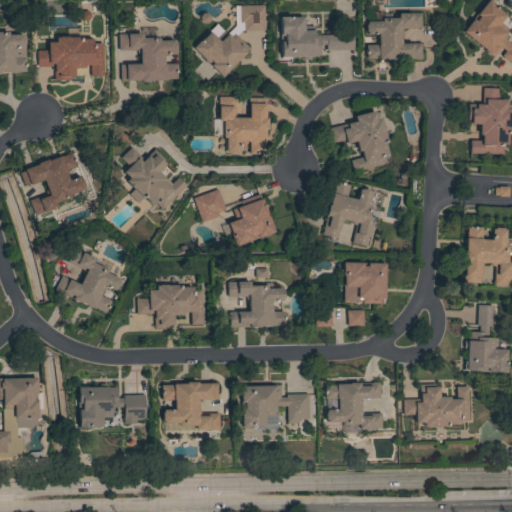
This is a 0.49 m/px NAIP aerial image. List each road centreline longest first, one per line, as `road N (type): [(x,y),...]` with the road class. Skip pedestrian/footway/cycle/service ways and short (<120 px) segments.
road 1 (residential): [(38,122),(0,146),(2,265),(26,319),(105,356),(330,355),(394,333),(422,297),(432,95),(335,93),(306,117),(296,169)]
road 2 (primary): [(9,511),(443,506)]
road 3 (primary): [(511,481),(235,487)]
road 4 (primary): [(188,487),(9,491)]
